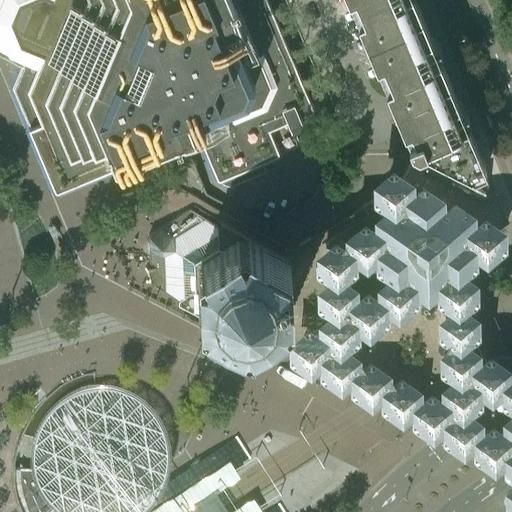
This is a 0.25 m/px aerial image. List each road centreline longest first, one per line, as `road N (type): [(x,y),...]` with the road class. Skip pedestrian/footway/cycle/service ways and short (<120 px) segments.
road 1 (residential): [(494,66),(389,109),(369,105),(324,0)]
road 2 (residential): [(245,354),(404,475)]
road 3 (secondary): [(511,399),(404,475)]
